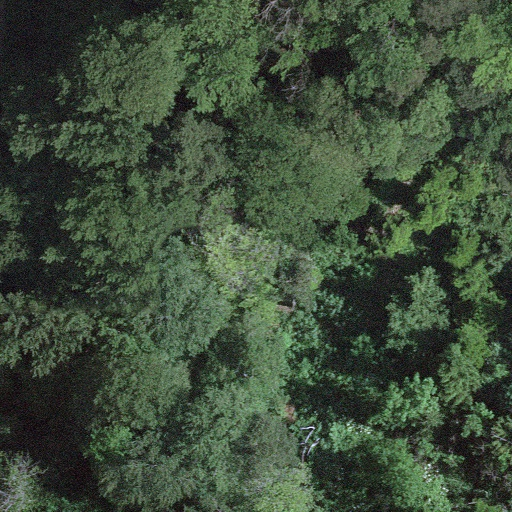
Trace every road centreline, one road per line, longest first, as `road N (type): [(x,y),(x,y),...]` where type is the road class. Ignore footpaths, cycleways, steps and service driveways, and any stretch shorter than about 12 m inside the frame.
road 1 (track): [(147,511),(129,471),(116,268),(49,111),(52,0)]
road 2 (track): [(49,111),(0,254)]
